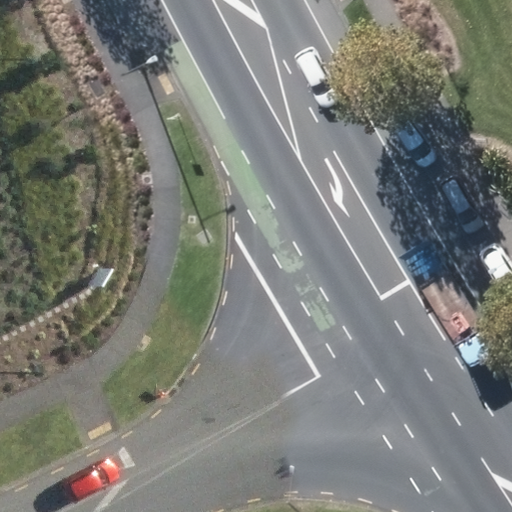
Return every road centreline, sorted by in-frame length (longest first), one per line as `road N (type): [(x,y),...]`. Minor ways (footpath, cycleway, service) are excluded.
road 1 (unclassified): [(59,511),(418,323)]
road 2 (tertiary): [(241,0),(418,323)]
road 3 (tertiary): [(418,323),(511,468)]
